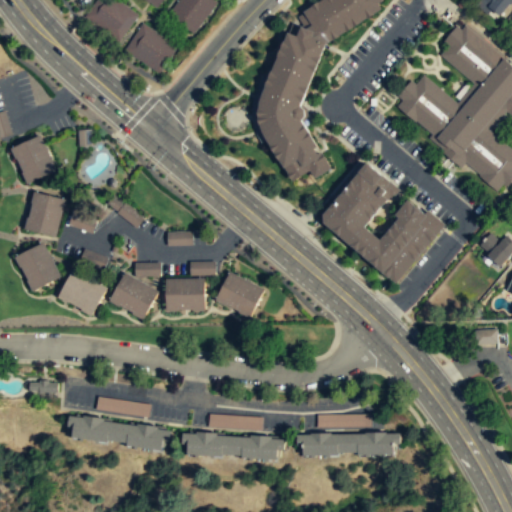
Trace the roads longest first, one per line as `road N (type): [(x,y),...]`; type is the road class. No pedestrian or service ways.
road 1 (secondary): [(506,511),(435,391),(375,323),(149,128)]
road 2 (residential): [(384,333),(341,365),(307,376),(0,346)]
road 3 (secondary): [(149,128),(13,0)]
road 4 (residential): [(264,0),(149,128)]
